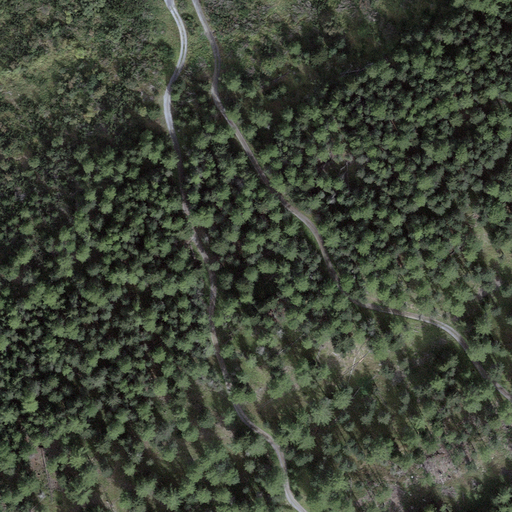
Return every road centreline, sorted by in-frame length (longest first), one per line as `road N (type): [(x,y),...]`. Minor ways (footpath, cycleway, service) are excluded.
road 1 (track): [(190,0),(209,55),(204,94),(243,163),(298,216),(330,290),(363,310),(436,322),(463,345),(483,387),(511,417)]
road 2 (track): [(293,511),(280,498),(272,456),(221,402),(206,332),(211,292),(172,214),(156,121),(174,29),(162,0)]
